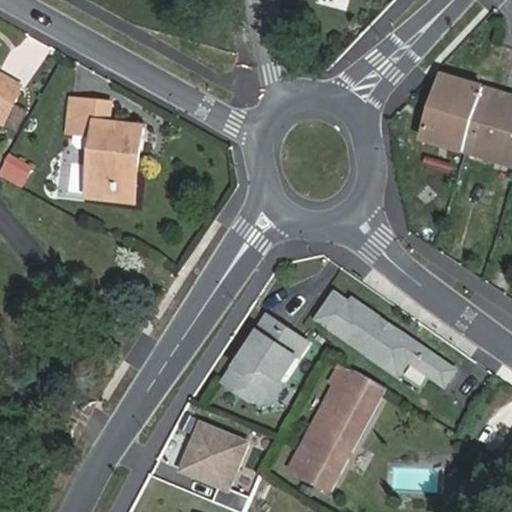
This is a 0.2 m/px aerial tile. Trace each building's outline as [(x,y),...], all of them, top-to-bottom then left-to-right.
[(0,75),(0,118),(6,121),(24,88),(0,75)] [(427,140),(511,165),(511,95),(445,76),(427,140)] [(96,134),(90,182),(132,187),(136,148),(143,149),(146,126),(110,122),(112,104),(73,100),(69,132),(96,134)] [(132,187),(90,182),(88,196),(138,202),(143,149),(136,148),(132,187)] [(20,160),(13,172),(25,179),(32,167),(20,160)] [(348,301),(334,292),(319,313),(321,320),(363,350),(364,349),(391,368),(402,366),(407,358),(444,383),(454,369),(355,300),(348,301)] [(269,314),(225,380),(253,398),(273,394),(309,340),(269,314)] [(330,382),(334,385),(288,469),(330,492),(335,484),(386,391),(387,387),(358,370),(357,373),(340,363),(330,382)] [(227,486),(245,441),(198,422),(180,469),(218,484),(212,500),(242,511),(243,511),(250,496),(227,486)]
